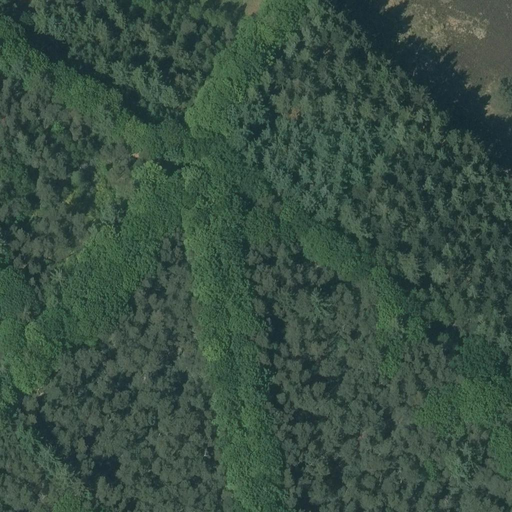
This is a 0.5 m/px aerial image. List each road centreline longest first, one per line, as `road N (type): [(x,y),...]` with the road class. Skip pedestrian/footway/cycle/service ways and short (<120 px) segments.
road 1 (track): [(511,383),(248,179),(199,174)]
road 2 (track): [(194,159),(209,201),(260,511)]
road 3 (track): [(0,422),(194,159)]
road 4 (track): [(194,159),(313,0)]
